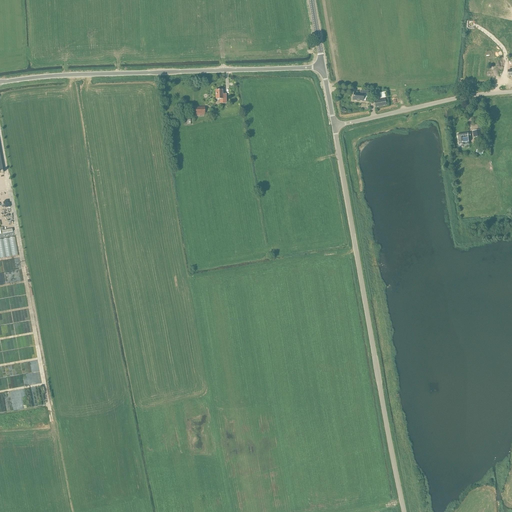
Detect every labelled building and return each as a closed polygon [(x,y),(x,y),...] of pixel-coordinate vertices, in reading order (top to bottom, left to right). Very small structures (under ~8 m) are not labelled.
[(507,63),(498,64),(498,71),(498,74),(503,74),(502,71),(505,71),(506,75),(508,75),(508,76),(511,75),(511,70),(508,70),(507,66),(507,63)] [(226,104),(226,99),(226,94),(223,94),(222,90),(215,90),(216,100),(220,99),(220,104),(226,104)] [(367,98),(367,95),(370,95),(370,91),(361,90),(360,94),(354,93),(353,100),(363,101),(363,98),(367,98)] [(376,107),(386,105),(385,99),(374,101),(376,107)] [(195,116),(205,115),(205,108),(195,108),(195,116)] [(474,138),(475,137),(476,143),(483,141),(481,130),(473,131),(474,138)] [(468,133),(458,134),(458,139),(459,144),(459,146),(465,145),(465,143),(469,142),(468,138),(469,138),(469,137),(471,137),(470,133),(468,133)] [(482,155),(484,149),(479,147),(476,153),(482,155)] [(16,238),(0,240),(0,259),(19,256),(16,238)]
